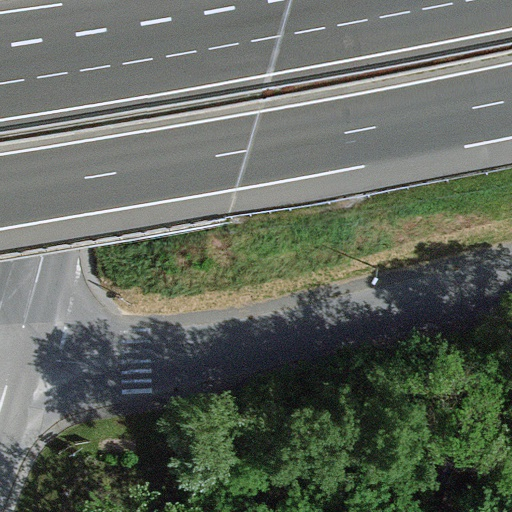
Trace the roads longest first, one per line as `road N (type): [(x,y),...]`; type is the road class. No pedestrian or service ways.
road 1 (motorway): [(0,190),(511,102)]
road 2 (tertiary): [(3,351),(66,362),(209,356),(511,285)]
road 3 (motorway): [(455,0),(0,78)]
road 4 (primary): [(3,351),(105,0)]
